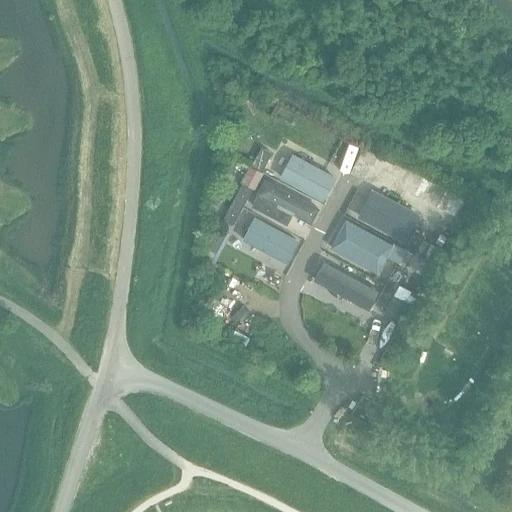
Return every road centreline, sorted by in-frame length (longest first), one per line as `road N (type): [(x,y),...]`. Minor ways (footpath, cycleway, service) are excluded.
road 1 (unclassified): [(109,361),(134,158),(112,0)]
road 2 (residential): [(349,179),(288,299),(291,320),(318,352),(330,386),(300,452)]
road 3 (unclassified): [(300,452),(109,361)]
road 4 (unclassified): [(60,511),(109,361)]
road 5 (unclassified): [(413,511),(300,452)]
